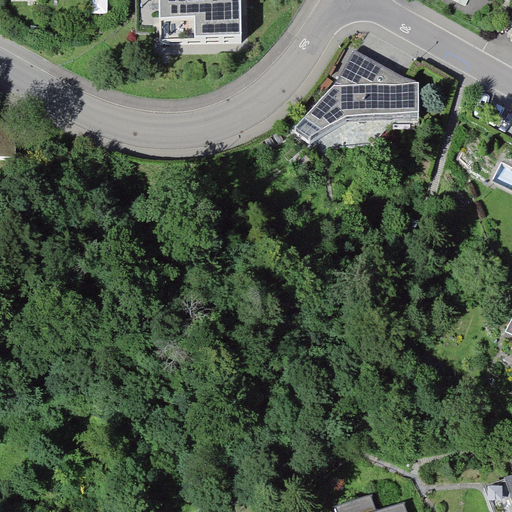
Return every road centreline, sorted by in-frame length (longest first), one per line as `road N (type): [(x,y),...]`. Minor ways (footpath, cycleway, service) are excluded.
road 1 (residential): [(339,0),(277,90),(212,130),(137,130),(0,64)]
road 2 (residential): [(511,83),(368,0)]
